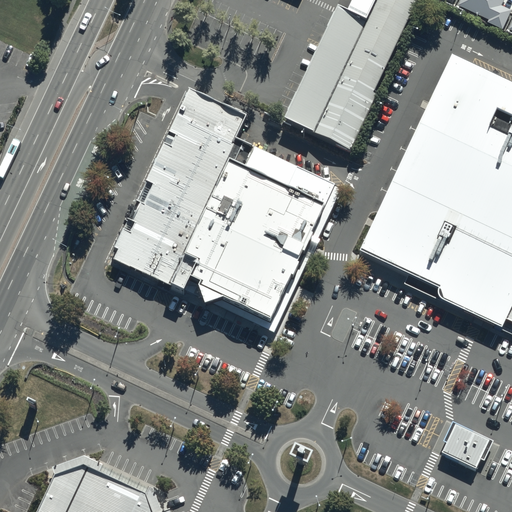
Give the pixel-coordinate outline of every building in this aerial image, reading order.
[(352,151),(423,0),(381,0),(370,24),(337,9),(285,120),(352,151)] [(459,0),(458,4),(488,18),(487,21),(502,28),(511,9),(500,4),(502,0),(459,0)] [(511,84),(453,56),(361,252),(511,323),(511,84)] [(270,325),(337,189),(234,140),(245,118),(192,93),(111,259),(190,297),(195,288),(270,325)] [(456,426),(443,454),(477,470),(490,442),(456,426)] [(152,511),(146,495),(141,492),(85,466),(56,477),(39,511),(152,511)]
